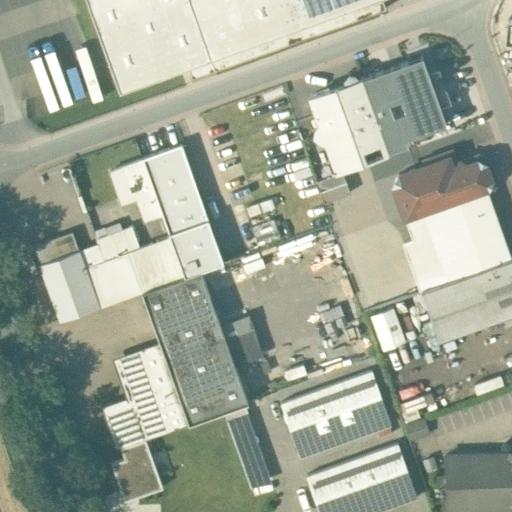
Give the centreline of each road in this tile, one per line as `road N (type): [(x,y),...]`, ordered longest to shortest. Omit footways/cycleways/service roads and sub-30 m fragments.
road 1 (residential): [(464,2),(0,163)]
road 2 (unclassified): [(69,511),(0,316)]
road 3 (residential): [(464,2),(511,133)]
